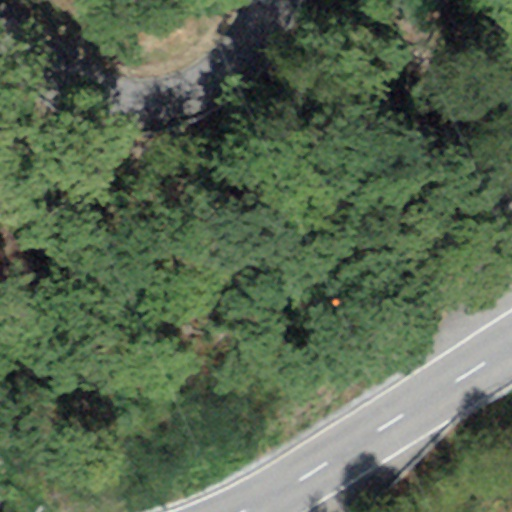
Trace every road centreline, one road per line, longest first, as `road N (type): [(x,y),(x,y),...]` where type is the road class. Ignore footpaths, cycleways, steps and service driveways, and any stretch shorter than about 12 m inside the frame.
road 1 (unclassified): [(267,0),(240,51),(214,76),(150,97),(93,88),(0,38)]
road 2 (secondary): [(511,348),(243,511)]
